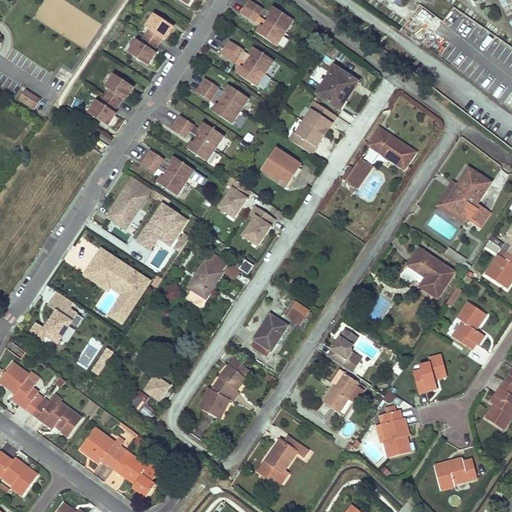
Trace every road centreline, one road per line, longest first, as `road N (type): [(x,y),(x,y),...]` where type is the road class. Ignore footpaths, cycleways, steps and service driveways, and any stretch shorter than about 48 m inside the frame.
road 1 (residential): [(457,123),(232,462),(218,465),(173,430),(169,417),(394,76)]
road 2 (residential): [(0,332),(219,0)]
road 3 (residential): [(294,0),(394,76)]
